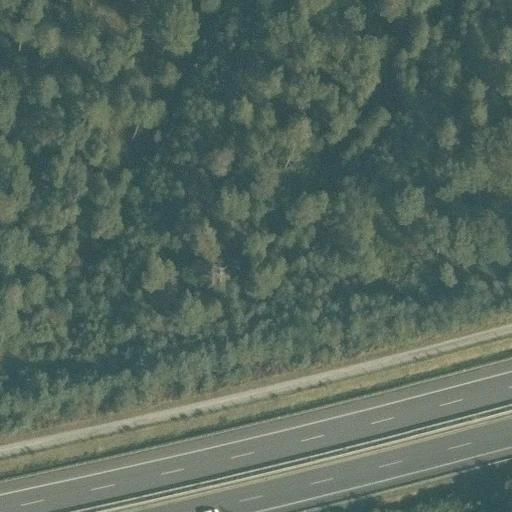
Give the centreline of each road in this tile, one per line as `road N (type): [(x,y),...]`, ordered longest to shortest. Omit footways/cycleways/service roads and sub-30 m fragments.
road 1 (track): [(511,329),(290,390),(0,452)]
road 2 (motorway): [(511,389),(1,511)]
road 3 (motorway): [(199,511),(511,435)]
